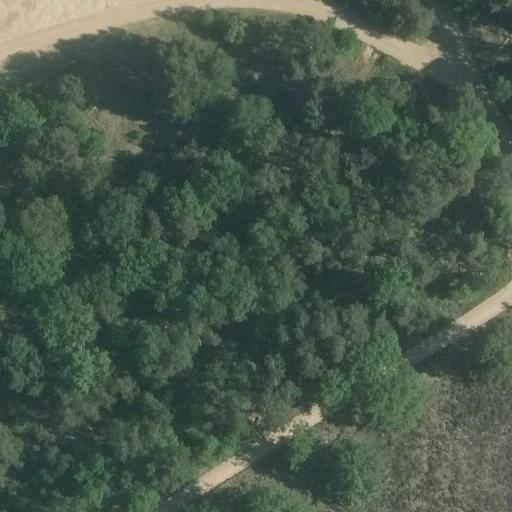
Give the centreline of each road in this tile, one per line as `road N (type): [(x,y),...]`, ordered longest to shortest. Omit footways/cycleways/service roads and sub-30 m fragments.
road 1 (track): [(0,199),(202,122),(318,90),(437,79),(467,85)]
road 2 (track): [(511,293),(161,511)]
road 3 (track): [(0,49),(103,15),(196,0)]
road 4 (track): [(305,0),(467,85)]
road 5 (track): [(434,0),(467,85),(511,149)]
